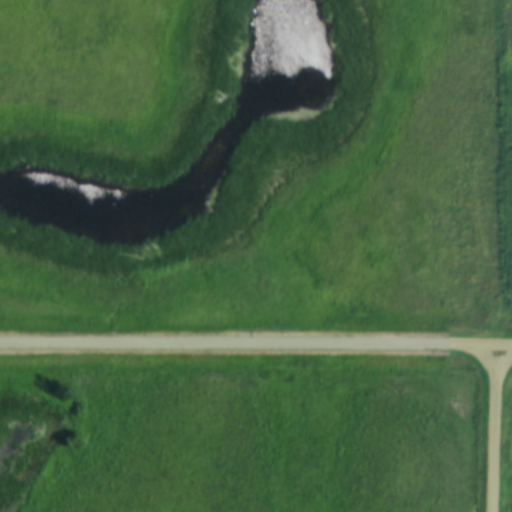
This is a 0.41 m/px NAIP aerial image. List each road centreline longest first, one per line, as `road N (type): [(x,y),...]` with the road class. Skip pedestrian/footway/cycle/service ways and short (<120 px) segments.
road 1 (residential): [(0,348),(511,349)]
road 2 (residential): [(498,511),(498,350)]
